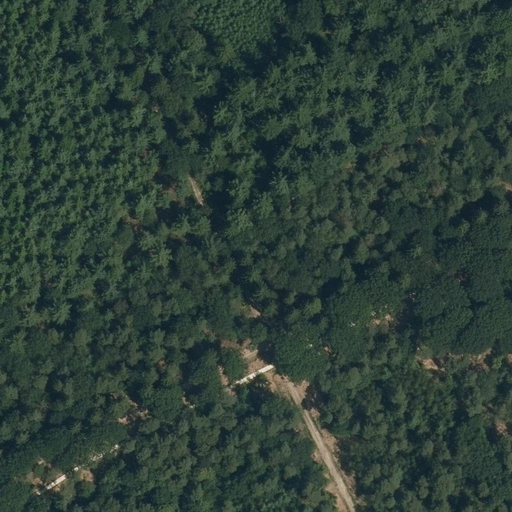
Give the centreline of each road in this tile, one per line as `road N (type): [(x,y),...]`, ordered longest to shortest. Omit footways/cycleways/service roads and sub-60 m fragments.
road 1 (track): [(511,215),(0,483)]
road 2 (track): [(358,511),(105,0)]
